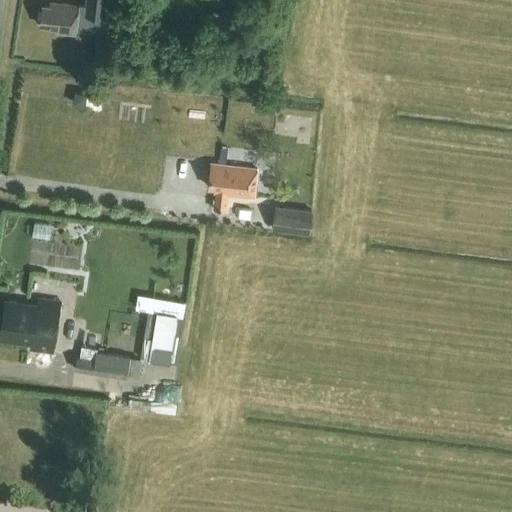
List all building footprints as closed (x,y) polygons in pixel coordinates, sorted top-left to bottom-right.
[(103,34),(104,31),(107,0),(86,0),(86,7),(51,2),(50,7),(43,6),(40,25),(57,27),(56,32),(77,35),(77,31),(103,34)] [(254,197),(257,169),(213,164),(210,189),(217,190),(216,194),(220,195),(219,201),(215,200),(214,209),(227,211),(228,194),(254,197)] [(310,233),(313,209),(275,205),(272,229),(310,233)] [(147,357),(180,361),(186,297),(137,292),(136,307),(152,309),(147,357)] [(31,349),(53,352),(60,303),(38,300),(37,305),(5,301),(0,336),(0,338),(32,343),(31,349)] [(127,374),(130,356),(96,351),(94,359),(77,356),(75,369),(127,377),(127,374)] [(139,376),(142,358),(130,356),(127,374),(139,376)]
